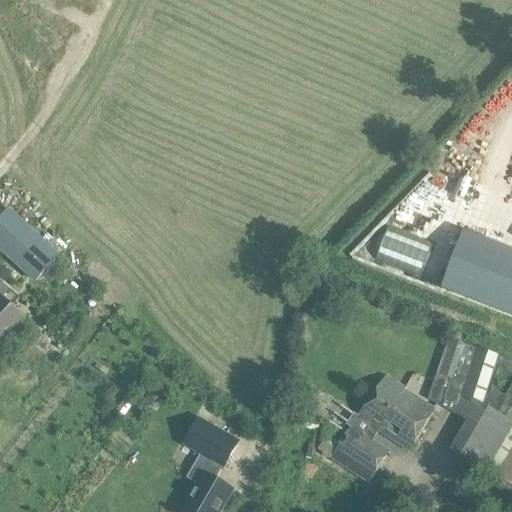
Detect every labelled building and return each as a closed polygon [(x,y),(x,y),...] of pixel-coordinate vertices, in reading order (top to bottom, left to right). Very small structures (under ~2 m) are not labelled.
[(49,53),(60,23),(0,1),(0,36),(7,39),(7,38),(49,53)] [(338,203),(363,165),(273,104),(243,148),(252,154),(250,157),(269,170),(264,177),(286,191),(296,175),(338,203)] [(111,125),(73,198),(101,212),(138,139),(111,125)] [(85,374),(180,267),(166,255),(218,196),(196,176),(118,263),(133,277),(64,355),(85,374)] [(268,245),(275,233),(267,224),(251,215),(243,205),(224,195),(214,204),(202,226),(213,239),(203,258),(190,269),(187,274),(207,297),(226,307),(235,299),(260,252),(268,245)] [(59,257),(9,211),(0,220),(0,249),(36,282),(59,257)] [(511,251),(464,232),(440,290),(511,317),(511,251)] [(0,341),(21,318),(10,309),(19,300),(0,282),(0,341)] [(138,359),(174,378),(209,313),(173,294),(138,359)] [(455,400),(470,348),(448,338),(428,400),(440,407),(437,414),(448,419),(453,409),(467,419),(475,406),(455,400)] [(497,355),(470,348),(455,400),(475,406),(477,403),(482,406),(497,355)] [(386,377),(351,425),(329,457),(367,483),(389,452),(372,440),(378,431),(409,451),(433,409),(405,391),(406,388),(386,377)] [(511,389),(497,414),(511,423),(511,389)] [(149,392),(142,404),(156,413),(163,401),(149,392)] [(475,406),(467,419),(448,451),(485,472),(511,426),(511,423),(497,414),(482,406),(477,403),(475,406)] [(218,511),(223,503),(224,502),(196,486),(181,511),(218,511)]
